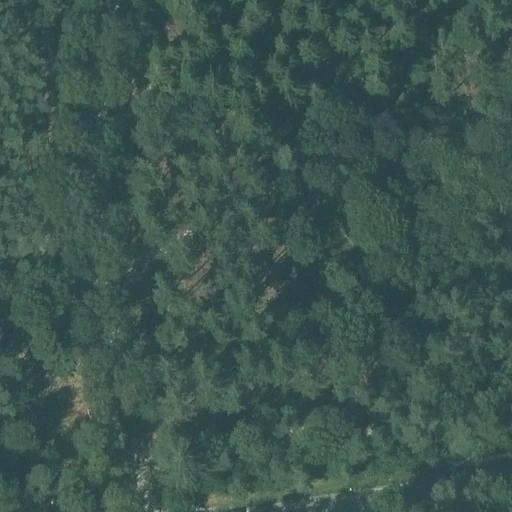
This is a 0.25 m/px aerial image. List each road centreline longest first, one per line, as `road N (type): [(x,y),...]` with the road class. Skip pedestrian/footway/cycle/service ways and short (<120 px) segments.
road 1 (track): [(511,128),(396,143),(109,282)]
road 2 (track): [(115,0),(95,151),(109,282)]
road 3 (track): [(148,511),(109,282)]
road 4 (unclassified): [(325,511),(511,479)]
